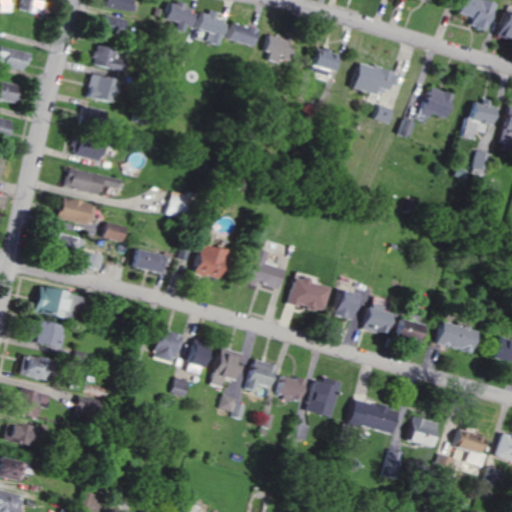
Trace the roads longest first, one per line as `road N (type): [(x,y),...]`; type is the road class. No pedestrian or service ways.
road 1 (residential): [(511,400),(0,260)]
road 2 (residential): [(0,329),(76,0)]
road 3 (residential): [(511,70),(269,0)]
